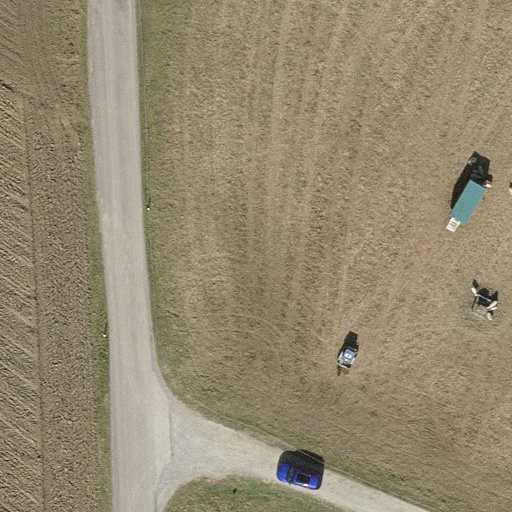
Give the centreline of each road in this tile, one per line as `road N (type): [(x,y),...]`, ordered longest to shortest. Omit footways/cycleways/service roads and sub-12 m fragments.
road 1 (tertiary): [(109,0),(136,511)]
road 2 (track): [(135,440),(250,455),(392,511)]
